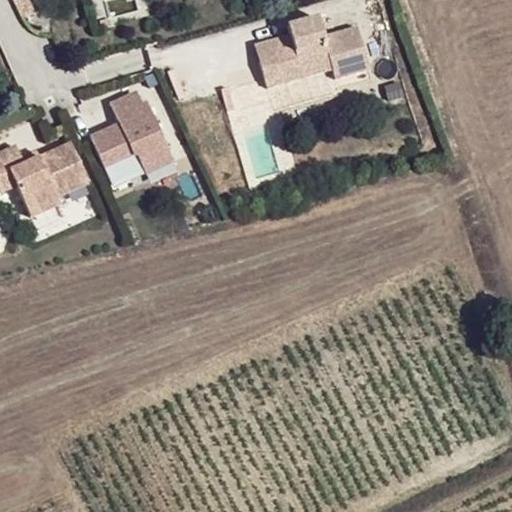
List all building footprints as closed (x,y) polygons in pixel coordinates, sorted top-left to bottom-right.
[(349,14),(314,23),(318,37),(354,26),(349,14)] [(288,49),(254,60),(263,85),(327,67),(330,78),(367,67),(354,26),(318,37),(314,23),(313,18),(281,26),(288,49)] [(283,33),(248,44),(254,60),(288,49),(283,33)] [(138,99),(109,107),(115,120),(142,108),(138,99)] [(119,128),(90,142),(104,172),(136,157),(139,163),(145,178),(173,165),(146,106),(142,108),(115,120),(119,128)] [(171,157),(186,150),(169,110),(154,116),(171,157)] [(15,149),(0,155),(0,180),(9,176),(15,192),(28,222),(59,207),(56,202),(89,187),(71,147),(26,169),(15,149)] [(136,157),(104,172),(107,178),(139,163),(136,157)] [(9,176),(0,180),(0,197),(15,192),(9,176)]
